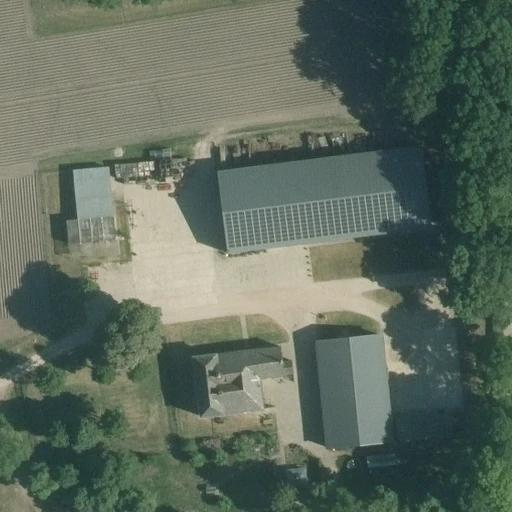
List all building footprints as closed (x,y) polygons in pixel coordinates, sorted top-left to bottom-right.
[(431,228),(427,197),(421,148),(217,173),(227,254),(431,228)] [(114,163),(114,176),(168,175),(167,162),(114,163)] [(72,168),(75,218),(65,219),(67,260),(115,257),(109,166),(72,168)] [(328,449),(391,443),(380,336),(318,343),(328,449)] [(283,363),(281,348),(193,359),(201,418),(263,410),(259,380),(293,375),(291,362),(283,363)] [(398,442),(450,437),(448,416),(396,422),(398,442)] [(394,454),(366,457),(368,468),(395,465),(394,454)] [(287,470),(289,490),(307,488),(305,468),(287,470)]
